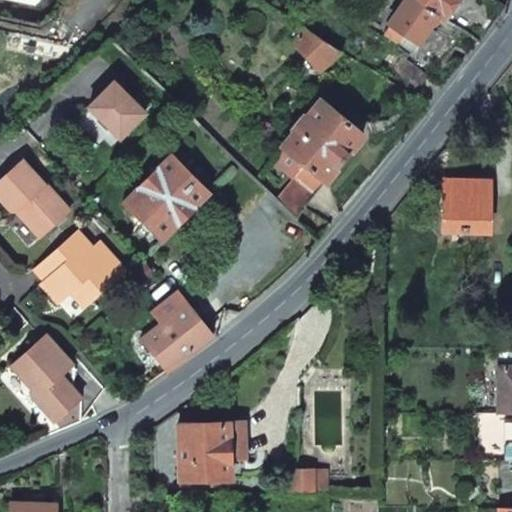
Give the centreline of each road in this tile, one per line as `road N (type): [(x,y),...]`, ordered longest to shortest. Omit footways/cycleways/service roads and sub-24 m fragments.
road 1 (residential): [(119,416),(136,413),(228,349),(306,281),(511,30)]
road 2 (residential): [(0,468),(119,416)]
